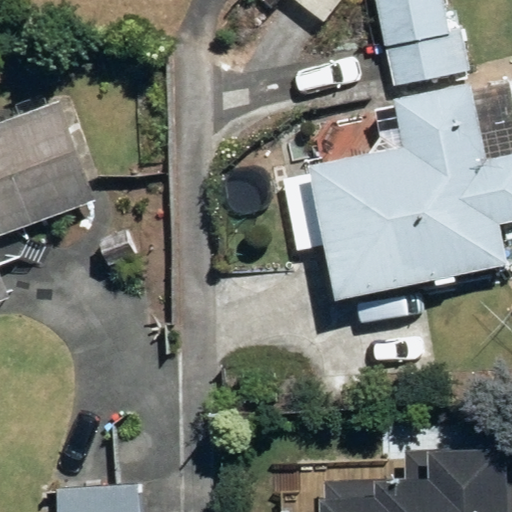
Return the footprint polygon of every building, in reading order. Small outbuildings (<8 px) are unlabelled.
[(304,0),(326,19),(341,0),(304,0)] [(449,0),(383,0),(400,84),(475,70),(467,26),(460,27),(457,10),(452,11),(449,0)] [(319,163),(346,298),(511,264),(511,237),(510,225),(511,224),(511,82),(482,89),(480,82),(405,97),(406,104),(384,108),(390,136),(380,151),(319,163)] [(0,303),(17,298),(0,251),(0,238),(103,200),(66,100),(0,123),(0,303)] [(388,494),(334,495),(334,511),(511,511),(511,448),(443,450),(444,476),(388,477),(388,494)] [(146,511),(145,484),(62,488),(63,511),(146,511)]
